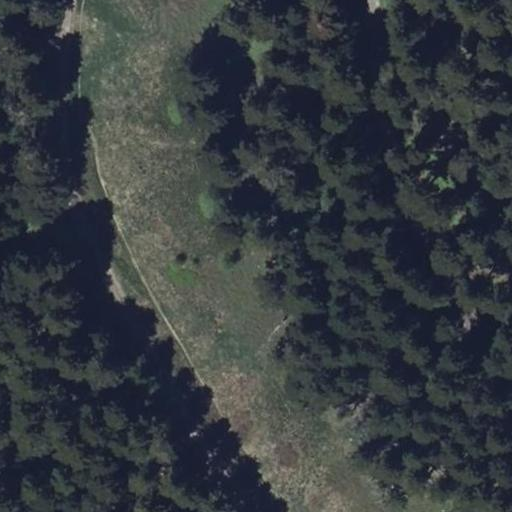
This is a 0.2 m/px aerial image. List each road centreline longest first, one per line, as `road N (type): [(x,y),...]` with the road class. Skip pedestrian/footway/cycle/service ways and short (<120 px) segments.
road 1 (track): [(293,511),(82,164),(88,0)]
road 2 (track): [(511,394),(400,140),(376,0)]
